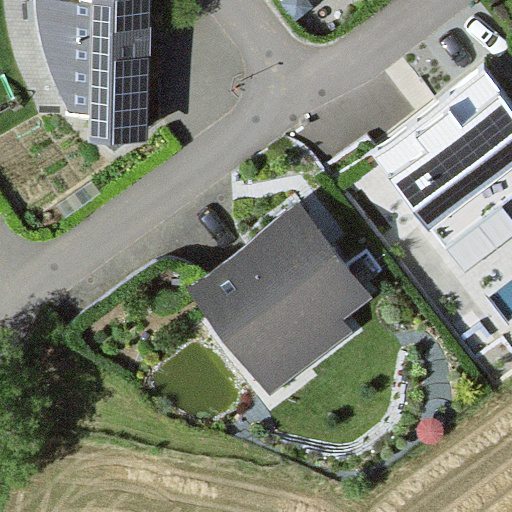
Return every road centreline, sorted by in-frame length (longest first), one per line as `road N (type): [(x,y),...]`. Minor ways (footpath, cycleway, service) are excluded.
road 1 (residential): [(29,275),(291,85)]
road 2 (residential): [(291,85),(421,0)]
road 3 (unclassified): [(29,275),(0,395)]
